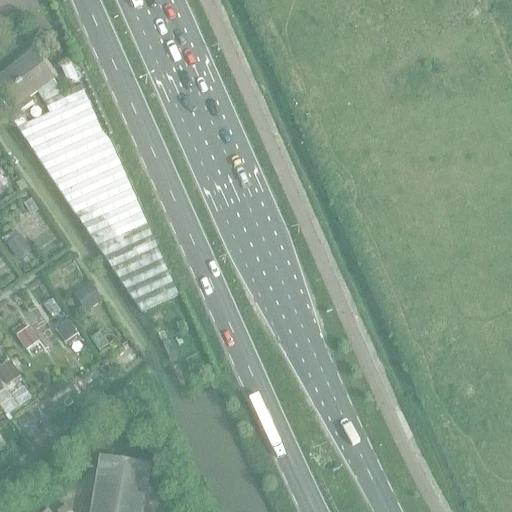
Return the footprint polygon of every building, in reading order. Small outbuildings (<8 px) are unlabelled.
[(29,99),(52,82),(33,56),(0,80),(0,88),(20,114),(32,104),(29,99)] [(27,121),(23,115),(11,120),(141,315),(178,298),(111,146),(102,136),(81,89),(44,106),(47,114),(27,121)] [(31,200),(24,204),(31,215),(38,211),(31,200)] [(15,232),(5,239),(8,244),(7,244),(16,258),(28,249),(19,236),(18,237),(15,232)] [(90,284),(77,292),(89,310),(102,301),(90,284)] [(52,300),(44,305),(53,318),(61,312),(52,300)] [(67,322),(56,330),(65,343),(76,335),(67,322)] [(28,329),(17,337),(26,350),(37,342),(28,329)] [(100,333),(91,339),(99,352),(109,346),(100,333)] [(10,362),(0,368),(0,375),(7,386),(20,378),(10,362)] [(23,387),(11,394),(19,406),(30,398),(23,387)] [(16,407),(5,390),(0,392),(0,406),(5,414),(16,407)] [(70,399),(64,403),(67,408),(72,404),(70,399)] [(142,511),(149,468),(100,460),(92,511),(142,511)]
